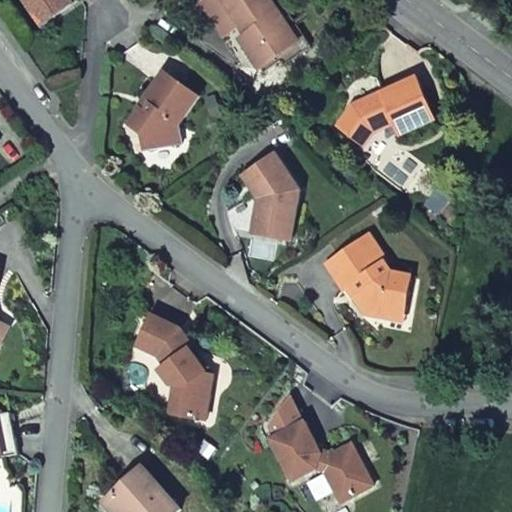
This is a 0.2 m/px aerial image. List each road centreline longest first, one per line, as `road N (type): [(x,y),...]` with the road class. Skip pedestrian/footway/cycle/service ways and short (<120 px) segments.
road 1 (residential): [(511,408),(402,400),(358,388),(81,175)]
road 2 (residential): [(51,511),(81,175)]
road 3 (residential): [(81,175),(100,30),(114,15)]
road 4 (residential): [(81,175),(0,63)]
road 5 (tertiary): [(511,79),(406,0)]
